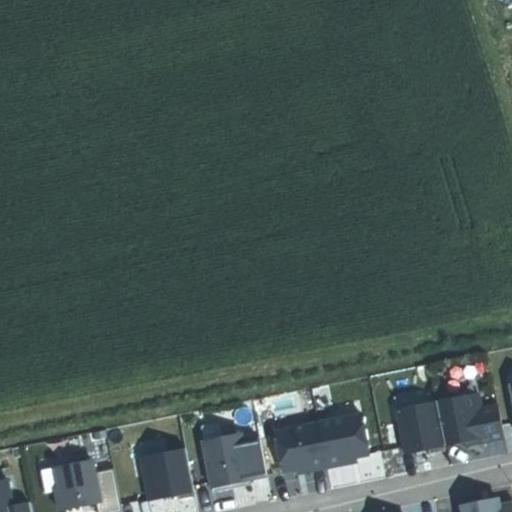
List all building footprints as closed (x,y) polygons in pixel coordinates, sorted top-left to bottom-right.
[(479,393),(437,401),(446,446),(479,439),(479,441),(487,440),(505,436),(499,406),(482,409),(479,393)] [(437,401),(397,409),(406,454),(429,450),(430,454),(436,453),(447,451),(437,401)] [(363,415),(319,423),(328,467),(345,464),(344,459),(352,457),(371,454),(363,415)] [(311,470),(328,467),(319,423),(276,432),(284,471),(301,468),(310,466),(311,470)] [(242,433),(204,441),(214,492),(235,488),(234,483),(252,480),(269,476),(261,437),(244,441),(242,433)] [(187,448),(142,457),(151,500),(170,497),(179,495),(180,499),(196,496),(187,448)] [(57,491),(61,510),(85,506),(84,501),(90,500),(91,505),(97,503),(99,511),(123,511),(115,468),(96,472),(94,460),(58,467),(62,490),(57,491)] [(8,480),(0,481),(0,511),(32,511),(31,503),(14,506),(8,480)] [(253,485),(252,480),(234,483),(235,488),(245,486),(253,485)] [(464,511),(511,511),(511,502),(500,505),(499,501),(483,504),(482,501),(463,505),(464,511)]
